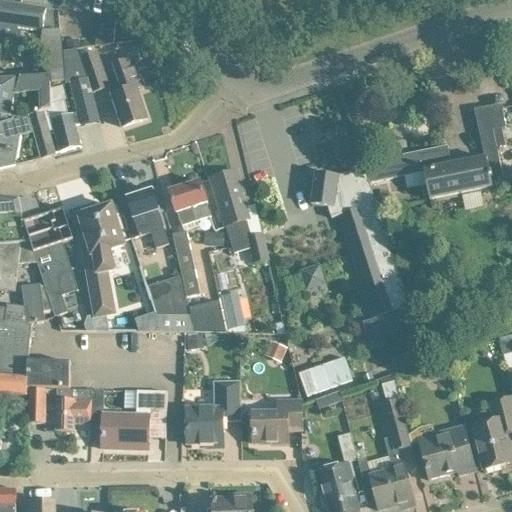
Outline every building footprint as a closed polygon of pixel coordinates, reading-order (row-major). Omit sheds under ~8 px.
[(64,83),(66,84),(67,84),(62,53),(59,13),(0,4),(0,40),(46,49),(49,71),(52,84),(64,83)] [(117,21),(99,18),(96,47),(114,45),(117,21)] [(82,49),(77,50),(92,95),(109,89),(97,53),(86,56),(84,49),(82,49)] [(52,110),(45,112),(49,125),(48,126),(50,134),(55,133),(56,134),(60,151),(60,154),(82,148),(76,127),(99,123),(92,95),(77,50),(68,52),(62,53),(67,84),(66,84),(67,85),(71,85),(78,113),(69,115),(65,103),(52,106),(52,110)] [(114,67),(123,93),(112,97),(123,129),(148,120),(137,90),(144,87),(135,61),(114,67)] [(52,106),(51,84),(52,84),(49,71),(38,72),(0,73),(0,124),(19,120),(45,112),(52,110),(52,106)] [(475,113),(486,159),(452,166),(448,147),(364,164),(370,185),(424,174),(430,202),(505,186),(498,148),(506,146),(503,130),(507,129),(502,106),(475,113)] [(50,134),(48,126),(49,125),(45,112),(19,120),(0,124),(0,170),(16,167),(20,137),(33,134),(41,161),(57,156),(50,134)] [(370,185),(364,164),(363,165),(364,169),(353,173),(354,175),(339,180),(339,177),(316,174),(312,206),(328,208),(332,219),(337,218),(341,216),(342,216),(347,232),(345,233),(346,234),(348,234),(353,249),(351,250),(351,251),(353,251),(358,266),(356,267),(357,268),(359,268),(364,284),(362,284),(362,285),(364,285),(370,301),(367,301),(368,303),(370,302),(375,318),(373,319),(373,320),(408,309),(410,308),(370,185)] [(237,172),(212,180),(218,199),(226,228),(231,244),(249,239),(252,238),(247,221),(249,221),(241,196),(244,195),(243,191),(237,172)] [(170,193),(176,212),(178,211),(183,227),(212,217),(201,183),(170,193)] [(153,191),(128,199),(140,237),(152,234),(157,249),(170,245),(153,191)] [(389,192),(379,193),(381,209),(391,208),(389,192)] [(0,245),(5,245),(20,245),(28,244),(24,225),(16,202),(9,201),(0,199),(0,245)] [(97,212),(95,207),(70,215),(82,251),(94,318),(94,317),(96,332),(110,332),(107,315),(115,313),(108,273),(114,272),(111,251),(125,246),(112,207),(97,212)] [(24,225),(28,244),(20,245),(30,264),(37,264),(45,287),(53,310),(55,318),(58,317),(68,313),(62,296),(80,290),(64,243),(74,240),(64,211),(24,225)] [(186,294),(200,291),(187,232),(173,235),(180,277),(186,294)] [(205,234),(205,247),(224,248),(224,235),(205,234)] [(252,238),(249,239),(252,250),(255,264),(269,261),(264,243),(263,235),(252,238)] [(0,289),(16,291),(19,265),(30,264),(20,245),(5,245),(0,245),(0,289)] [(314,263),(320,283),(338,278),(332,258),(314,263)] [(247,267),(231,269),(232,279),(248,278),(247,267)] [(191,318),(189,310),(186,294),(180,277),(148,287),(157,317),(175,317),(175,318),(191,318)] [(0,307),(0,322),(30,325),(30,323),(38,322),(45,321),(45,315),(44,312),(53,310),(45,287),(41,287),(41,286),(23,288),(25,307),(8,305),(7,309),(0,307)] [(247,328),(239,293),(222,297),(229,332),(247,328)] [(227,333),(222,313),(220,303),(189,310),(191,318),(195,333),(227,333)] [(373,320),(362,323),(368,341),(414,326),(408,309),(373,320)] [(175,334),(195,333),(191,318),(175,318),(175,334)] [(448,318),(435,319),(436,333),(449,333),(448,318)] [(0,378),(32,382),(33,362),(28,362),(33,325),(30,325),(0,322),(0,378)] [(511,388),(511,335),(499,339),(511,388)] [(203,338),(187,338),(187,349),(203,349),(203,338)] [(272,343),(266,357),(281,363),(287,349),(272,343)] [(420,350),(410,354),(415,369),(425,365),(420,350)] [(461,353),(453,360),(460,367),(468,360),(461,353)] [(345,360),(300,376),(307,398),(352,381),(345,360)] [(445,361),(429,366),(432,374),(441,377),(449,375),(445,361)] [(57,391),(70,391),(71,364),(33,362),(32,382),(0,378),(0,394),(27,397),(28,389),(30,389),(47,390),(57,391)] [(394,383),(382,386),(387,405),(382,406),(390,438),(394,451),(398,450),(411,447),(399,402),(394,383)] [(188,410),(188,427),(188,447),(224,446),(224,424),(242,424),(241,384),(214,384),(214,410),(188,410)] [(29,425),(47,425),(47,390),(30,389),(29,425)] [(92,392),(70,391),(57,391),(57,433),(74,433),(75,426),(91,426),(92,392)] [(104,416),(103,450),(149,452),(149,440),(166,440),(168,393),(137,392),(137,417),(104,416)] [(339,394),(316,402),(319,410),(342,402),(339,394)] [(484,471),(511,464),(511,456),(507,436),(511,434),(511,402),(511,400),(490,405),(494,423),(472,429),(479,452),(484,471)] [(254,425),(254,445),(288,445),(288,433),(302,433),(302,413),(301,402),(278,403),(278,415),(253,415),(254,425)] [(445,438),(419,445),(424,462),(429,482),(458,474),(459,478),(477,473),(472,454),(464,427),(444,433),(445,438)] [(345,466),(317,474),(326,507),(324,507),(324,510),(328,509),(328,511),(359,511),(354,492),(357,491),(350,465),(357,463),(357,461),(350,435),(338,439),(345,466)] [(371,478),(370,478),(374,493),(379,511),(380,511),(414,503),(409,484),(402,461),(401,461),(391,464),(393,472),(371,478)] [(0,506),(15,507),(15,490),(0,489),(0,506)] [(248,511),(248,501),(210,502),(210,511),(248,511)] [(26,511),(53,511),(54,502),(27,502),(26,511)]
